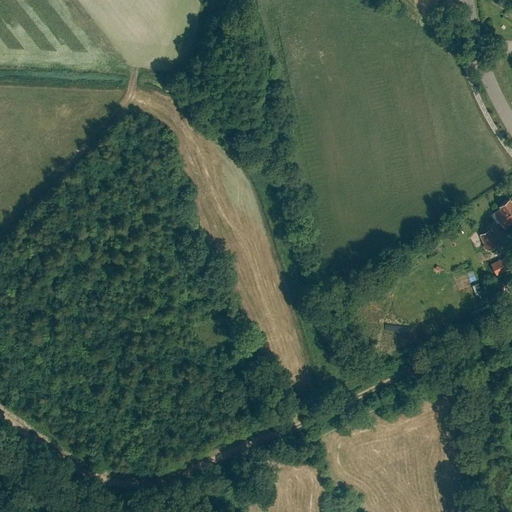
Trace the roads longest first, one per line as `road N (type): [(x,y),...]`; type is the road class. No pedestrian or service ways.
road 1 (track): [(511,326),(144,486),(121,485),(63,460),(0,414)]
road 2 (track): [(0,234),(131,97)]
road 3 (secondary): [(511,125),(478,56),(465,0)]
